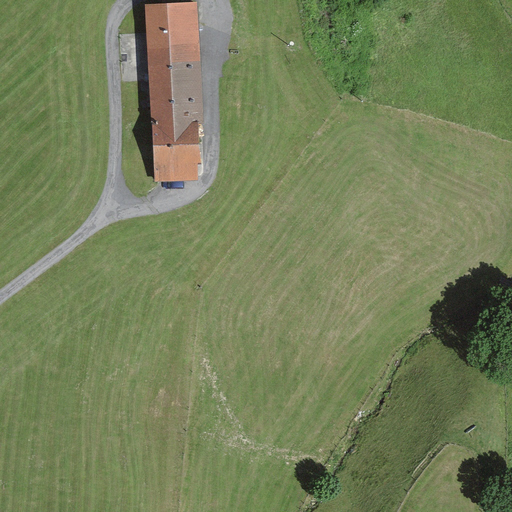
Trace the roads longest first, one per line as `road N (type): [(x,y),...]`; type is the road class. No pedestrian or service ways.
road 1 (track): [(100,220),(116,194),(112,35),(129,0)]
road 2 (track): [(191,192),(100,220),(0,297)]
road 3 (track): [(207,0),(209,176),(191,192)]
